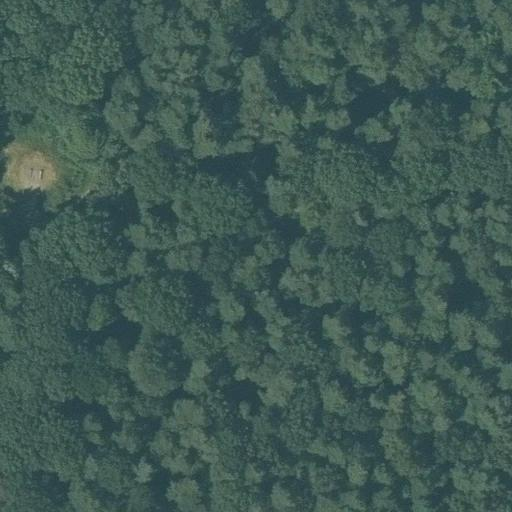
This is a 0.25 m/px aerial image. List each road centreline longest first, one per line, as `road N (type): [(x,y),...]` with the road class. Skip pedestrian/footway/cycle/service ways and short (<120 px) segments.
road 1 (track): [(511,137),(121,159),(93,169),(55,211),(0,226)]
road 2 (track): [(11,0),(12,23),(37,81),(93,169)]
road 3 (track): [(0,379),(32,232),(55,211)]
road 4 (track): [(117,0),(96,82),(93,169)]
